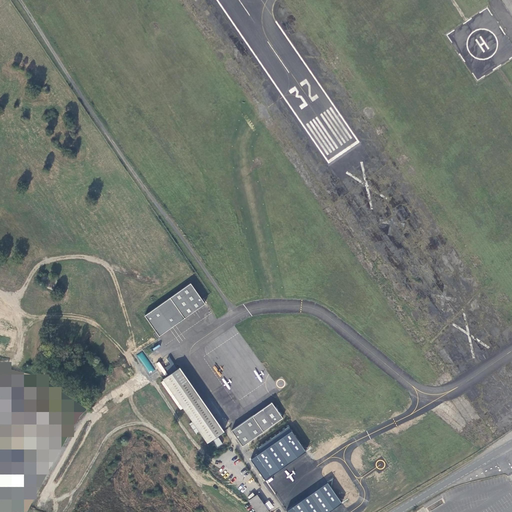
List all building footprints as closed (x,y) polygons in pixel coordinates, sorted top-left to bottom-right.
[(205,304),(191,283),(145,315),(159,336),(205,304)] [(163,379),(208,443),(223,431),(179,368),(163,379)] [(242,446),(283,418),(273,403),(232,430),(242,446)] [(261,453),(252,459),(265,481),(305,452),(288,427),(257,449),(261,453)] [(327,483),(287,511),(286,511),(329,511),(342,504),(327,483)] [(250,500),(257,511),(268,511),(257,495),(250,500)]
